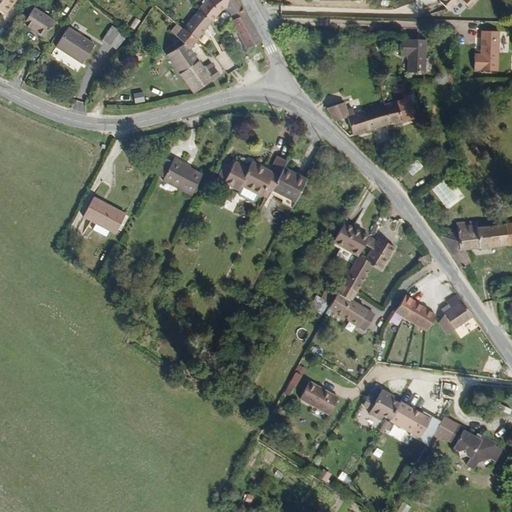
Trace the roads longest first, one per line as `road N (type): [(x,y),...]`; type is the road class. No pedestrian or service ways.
road 1 (secondary): [(511,356),(414,215),(286,92)]
road 2 (secondary): [(286,92),(97,128),(0,92)]
